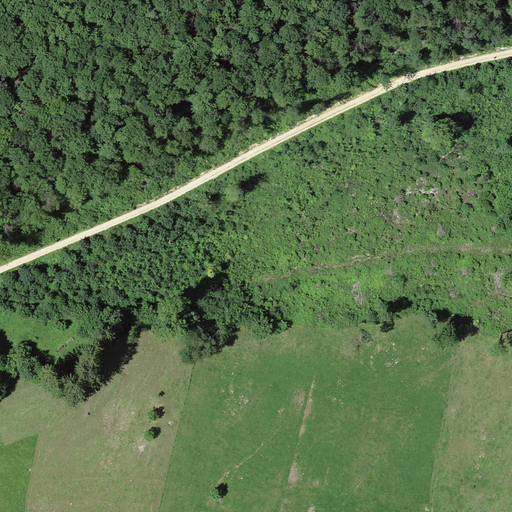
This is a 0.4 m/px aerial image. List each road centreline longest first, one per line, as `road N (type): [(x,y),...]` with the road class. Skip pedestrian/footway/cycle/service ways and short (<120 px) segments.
road 1 (track): [(511,52),(391,87),(0,269)]
road 2 (track): [(219,0),(0,126)]
